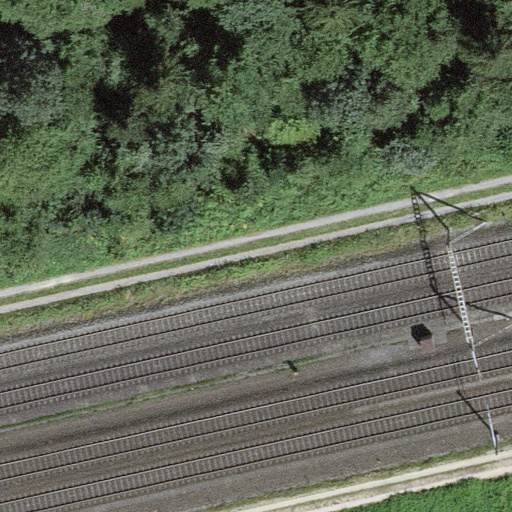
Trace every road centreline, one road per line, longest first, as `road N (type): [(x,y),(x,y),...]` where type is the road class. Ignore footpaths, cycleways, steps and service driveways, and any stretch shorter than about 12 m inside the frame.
road 1 (track): [(0,299),(511,182)]
road 2 (track): [(273,511),(511,458)]
